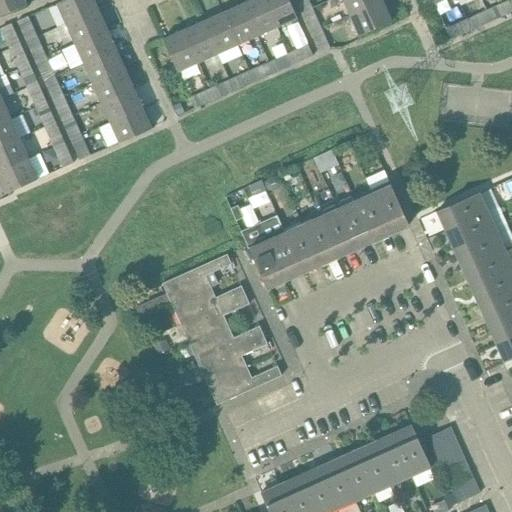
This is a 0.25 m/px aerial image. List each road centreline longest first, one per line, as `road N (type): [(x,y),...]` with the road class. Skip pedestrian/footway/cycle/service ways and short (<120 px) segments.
road 1 (residential): [(328,395),(292,323),(409,265),(444,345)]
road 2 (residential): [(511,490),(444,345)]
road 3 (residential): [(328,395),(444,345)]
